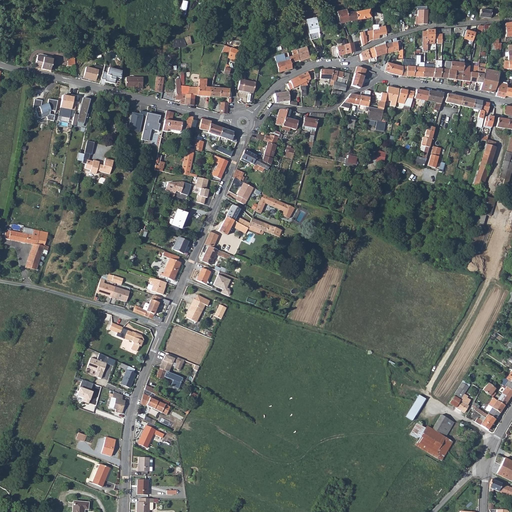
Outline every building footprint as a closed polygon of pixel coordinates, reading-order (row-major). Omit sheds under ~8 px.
[(369,10),(354,13),(356,21),(370,18),(369,10)] [(480,10),(479,17),(490,18),(491,11),(480,10)] [(345,11),(335,13),(339,24),(356,21),(354,13),(346,14),(345,11)] [(427,24),(427,11),(417,11),(417,21),(416,21),(416,25),(427,24)] [(316,18),(306,20),(309,33),(318,31),(318,28),(316,18)] [(372,27),(373,30),(373,40),(379,39),(379,36),(386,34),(384,27),(378,28),(378,25),(372,27)] [(467,27),(454,28),(454,35),(462,37),(464,37),(465,31),(467,27)] [(436,44),(441,44),(441,34),(450,35),(450,29),(441,29),(441,30),(436,30),(436,44)] [(464,37),(463,39),(472,42),(474,33),(465,31),(464,37)] [(190,37),(183,38),(185,47),(192,45),(190,37)] [(173,40),(172,48),(179,47),(179,49),(185,47),(183,38),(173,40)] [(384,42),(386,54),(392,52),(391,44),(390,40),(384,42)] [(226,42),(222,53),(225,54),(226,52),(229,53),(232,44),(226,42)] [(376,47),(373,48),(376,57),(386,54),(384,42),(375,46),(376,47)] [(232,44),(229,53),(227,58),(232,59),(231,62),(235,63),(240,47),(232,44)] [(352,44),(336,48),(338,56),(354,52),(352,44)] [(511,45),(503,45),(503,48),(507,48),(508,52),(507,52),(508,61),(511,61),(511,45)] [(302,47),(291,51),(293,57),(289,58),(289,61),(290,64),(299,61),(300,62),(310,59),(306,47),(302,48),(302,47)] [(373,48),(366,51),(369,59),(376,57),(373,48)] [(361,61),(369,59),(366,51),(359,54),(359,55),(361,61)] [(287,53),(274,57),(276,65),(289,61),(289,58),(287,53)] [(37,57),(35,66),(41,67),(41,69),(50,71),(52,60),(37,57)] [(415,68),(413,77),(422,78),(432,78),(434,69),(435,65),(424,64),(424,63),(419,63),(419,57),(415,57),(415,68)] [(448,75),(447,79),(460,81),(462,72),(463,66),(463,60),(459,59),(459,63),(450,62),(447,75),(448,75)] [(278,73),(291,69),(290,64),(289,61),(276,65),(278,73)] [(434,69),(432,78),(439,78),(441,69),(441,61),(435,61),(435,63),(435,65),(434,69)] [(441,69),(439,78),(447,79),(448,75),(447,75),(450,62),(445,62),(444,70),(441,69)] [(386,64),(384,71),(388,73),(401,76),(402,67),(387,64),(386,64)] [(462,72),(460,81),(469,82),(470,73),(468,73),(469,67),(463,66),(462,72)] [(478,66),(471,66),(470,73),(469,82),(476,83),(478,68),(478,66)] [(356,67),(354,74),(363,77),(365,70),(356,67)] [(415,68),(402,67),(401,76),(413,77),(415,68)] [(86,68),(83,78),(96,81),(98,71),(86,68)] [(107,73),(103,72),(101,79),(105,80),(104,81),(114,84),(115,80),(115,78),(120,79),(121,71),(108,68),(107,73)] [(478,68),(476,83),(481,83),(485,70),(484,70),(484,69),(478,68)] [(330,80),(332,71),(320,70),(319,79),(330,80)] [(499,73),(485,70),(481,83),(480,90),(493,93),(495,86),(499,73)] [(241,71),(237,90),(253,93),(255,83),(244,81),(245,72),(241,71)] [(306,72),(297,77),(299,85),(301,97),(306,97),(305,86),(307,86),(305,82),(310,80),(306,72)] [(337,72),(333,81),(341,83),(342,79),(348,80),(349,74),(337,72)] [(354,74),(351,86),(359,89),(359,88),(363,77),(354,74)] [(156,77),(155,92),(162,93),(163,78),(156,77)] [(297,77),(289,81),(290,83),(287,84),(289,91),(290,91),(289,89),(292,89),(299,85),(297,77)] [(126,78),(125,87),(136,87),(136,89),(142,89),(142,78),(126,78)] [(185,99),(185,95),(180,94),(180,79),(175,79),(175,94),(175,99),(180,100),(180,104),(185,105),(193,106),(193,100),(185,99)] [(185,95),(185,99),(193,100),(194,96),(209,97),(209,88),(205,88),(206,80),(199,79),(198,86),(194,86),(194,88),(189,87),(187,95),(185,95)] [(497,89),(495,96),(504,99),(505,96),(507,85),(499,83),(497,89)] [(398,89),(387,87),(386,94),(385,100),(391,102),(390,106),(394,107),(398,89)] [(209,88),(209,97),(228,98),(229,89),(209,88)] [(358,106),(357,110),(366,112),(367,107),(367,108),(370,92),(368,91),(365,90),(363,91),(362,96),(360,96),(358,106)] [(400,90),(397,102),(397,103),(403,104),(403,105),(409,107),(411,100),(413,92),(400,90)] [(416,90),(414,99),(424,101),(423,103),(425,104),(426,101),(427,92),(416,90)] [(427,92),(426,101),(435,103),(433,109),(438,111),(443,94),(428,91),(427,92)] [(288,93),(274,94),(275,103),(289,101),(288,93)] [(350,94),(340,107),(348,109),(349,104),(358,106),(360,96),(350,94)] [(447,94),(444,102),(460,106),(462,97),(447,94)] [(77,98),(62,96),(60,108),(62,108),(60,115),(70,117),(71,110),(74,110),(77,98)] [(462,97),(460,106),(471,109),(473,100),(462,97)] [(89,106),(91,100),(83,98),(82,104),(89,106)] [(55,111),(57,101),(48,99),(47,104),(41,106),(42,101),(34,99),(33,110),(36,110),(38,117),(41,119),(46,117),(48,120),(54,121),(55,115),(50,114),(50,111),(55,111)] [(473,100),(471,109),(479,111),(481,102),(473,100)] [(479,111),(476,127),(481,128),(483,116),(487,115),(489,104),(481,102),(479,111)] [(84,124),(89,106),(82,104),(76,122),(84,124)] [(511,107),(503,106),(503,112),(503,113),(504,114),(505,115),(510,116),(511,115),(511,107)] [(368,108),(366,120),(376,122),(375,130),(383,132),(385,123),(380,122),(383,110),(368,108)] [(278,110),(275,125),(281,127),(286,110),(278,110)] [(286,110),(281,127),(281,130),(286,131),(286,130),(289,131),(289,129),(295,130),(297,122),(288,119),(290,111),(286,110)] [(146,113),(140,111),(139,115),(131,113),(128,129),(139,132),(142,116),(146,116),(146,113)] [(163,127),(162,131),(167,132),(167,130),(180,132),(181,123),(171,121),(173,113),(166,111),(164,119),(164,121),(163,127)] [(149,114),(146,113),(146,116),(141,140),(148,141),(150,129),(158,131),(159,127),(163,127),(164,121),(164,119),(159,117),(158,119),(155,118),(156,116),(149,115),(149,114)] [(303,118),(301,129),(311,131),(308,148),(306,148),(305,153),(308,153),(308,155),(310,156),(317,116),(318,114),(310,113),(309,119),(303,118)] [(187,116),(184,132),(189,133),(192,117),(187,116)] [(485,117),(483,126),(491,128),(491,126),(493,117),(487,116),(487,118),(485,117)] [(498,118),(496,127),(511,130),(511,120),(509,120),(498,118)] [(201,120),(199,129),(208,131),(210,125),(211,122),(201,120)] [(208,131),(207,133),(219,137),(221,128),(210,125),(208,131)] [(422,137),(420,146),(428,148),(431,139),(431,140),(434,128),(430,127),(430,129),(428,129),(428,130),(426,130),(424,138),(422,137)] [(221,128),(219,137),(218,139),(225,142),(226,139),(236,143),(235,136),(234,136),(232,135),(233,132),(221,128)] [(264,137),(263,141),(267,143),(276,146),(280,133),(275,131),(273,136),(270,135),(269,137),(265,135),(264,137)] [(194,150),(201,152),(203,142),(196,140),(194,150)] [(486,142),(485,146),(495,149),(496,143),(487,140),(486,142)] [(94,142),(87,141),(84,153),(92,155),(94,142)] [(258,159),(256,165),(264,169),(266,170),(269,165),(270,166),(276,146),(267,143),(262,161),(258,159)] [(217,146),(216,150),(231,157),(232,153),(217,146)] [(417,157),(414,163),(423,166),(424,162),(428,148),(420,146),(420,148),(420,150),(424,151),(422,158),(417,157)] [(433,146),(427,166),(435,168),(438,157),(440,148),(433,146)] [(485,146),(479,164),(489,167),(495,149),(485,146)] [(285,152),(284,157),(292,159),(295,150),(286,147),(285,152)] [(186,148),(180,174),(196,177),(197,175),(190,173),(194,150),(186,148)] [(376,160),(384,161),(386,151),(378,150),(376,160)] [(244,151),(241,159),(252,164),(255,156),(244,151)] [(499,178),(504,179),(509,162),(511,151),(509,151),(508,153),(506,152),(499,178)] [(228,162),(220,158),(215,171),(214,171),(212,176),(220,179),(228,162)] [(86,162),(85,168),(90,170),(90,172),(96,174),(97,171),(109,174),(113,161),(105,159),(103,166),(98,164),(99,162),(93,160),(92,164),(86,162)] [(511,168),(511,163),(509,162),(504,179),(502,188),(506,189),(511,168)] [(479,164),(472,186),(482,189),(489,167),(479,164)] [(233,178),(234,178),(239,181),(243,173),(236,170),(233,178)] [(208,180),(197,178),(195,188),(200,189),(199,196),(197,196),(196,202),(203,204),(205,198),(206,198),(208,190),(206,190),(208,180)] [(238,196),(235,201),(244,205),(253,188),(239,181),(234,178),(232,183),(241,187),(237,196),(238,196)] [(168,182),(166,190),(176,193),(176,191),(188,195),(191,184),(182,181),(168,182)] [(384,188),(382,199),(390,200),(391,189),(384,188)] [(289,219),(294,208),(282,203),(262,194),(257,205),(255,210),(254,211),(260,214),(265,203),(283,211),(281,216),(289,219)] [(495,199),(490,198),(485,215),(490,216),(495,199)] [(231,205),(225,217),(248,228),(249,226),(250,224),(240,218),(239,219),(236,217),(239,209),(231,205)] [(171,225),(180,228),(185,214),(176,210),(174,216),(174,217),(171,225)] [(248,228),(225,217),(218,232),(226,236),(231,226),(245,233),(247,229),(248,228)] [(250,224),(249,226),(263,231),(280,238),(281,235),(279,235),(281,230),(252,219),(250,224)] [(249,226),(248,228),(247,229),(261,234),(262,234),(263,234),(263,233),(263,232),(263,231),(249,226)] [(6,230),(5,236),(6,239),(33,245),(44,247),(43,250),(47,251),(48,247),(44,245),(48,233),(33,230),(32,236),(6,230)] [(210,232),(204,245),(208,246),(212,248),(218,236),(210,232)] [(177,238),(172,249),(183,254),(188,242),(177,238)] [(33,245),(25,268),(36,270),(43,250),(44,247),(33,245)] [(212,248),(208,246),(202,261),(210,265),(217,250),(212,248)] [(179,257),(164,252),(162,256),(169,259),(162,276),(173,280),(180,263),(177,262),(179,257)] [(201,268),(196,281),(205,284),(210,272),(201,268)] [(115,283),(121,285),(123,279),(108,274),(107,280),(115,283)] [(217,275),(213,286),(222,290),(220,294),(228,296),(228,289),(226,288),(229,280),(217,275)] [(166,283),(152,278),(150,284),(152,285),(150,291),(155,292),(157,292),(156,293),(162,295),(165,286),(166,283)] [(104,282),(100,280),(96,293),(111,298),(114,287),(103,283),(104,282)] [(129,292),(114,287),(111,298),(115,299),(115,298),(119,300),(126,302),(129,292)] [(135,307),(133,312),(160,323),(162,319),(153,316),(153,315),(154,315),(158,303),(159,302),(168,305),(169,301),(152,295),(151,300),(150,300),(149,304),(146,303),(145,304),(142,309),(135,307)] [(192,304),(190,310),(186,318),(196,323),(204,305),(207,306),(209,301),(197,296),(195,300),(193,299),(191,304),(192,304)] [(226,308),(219,305),(214,316),(221,319),(226,308)] [(124,339),(128,341),(129,340),(132,341),(133,343),(130,349),(136,352),(139,346),(140,347),(143,340),(142,337),(141,337),(140,337),(138,336),(137,334),(132,332),(122,328),(112,323),(109,330),(117,333),(116,336),(124,339)] [(106,356),(99,353),(97,360),(90,358),(87,367),(96,371),(94,376),(101,379),(103,373),(102,373),(104,368),(106,364),(103,363),(106,356)] [(169,357),(165,355),(161,364),(170,368),(172,362),(176,364),(174,368),(179,370),(183,360),(170,354),(169,357)] [(120,363),(118,367),(126,371),(120,385),(129,388),(135,374),(133,373),(134,369),(120,363)] [(168,372),(159,369),(155,378),(162,381),(164,377),(173,380),(170,386),(178,389),(182,378),(179,376),(168,372)] [(508,381),(504,386),(511,391),(511,372),(507,377),(504,375),(503,377),(508,381)] [(505,389),(497,401),(504,406),(511,394),(511,391),(504,386),(508,381),(503,377),(499,383),(504,386),(502,388),(505,389)] [(82,380),(76,395),(83,398),(82,402),(88,404),(92,392),(90,391),(93,384),(82,380)] [(461,383),(448,403),(455,408),(465,392),(468,387),(461,383)] [(488,383),(482,390),(492,397),(496,393),(493,391),(495,389),(488,383)] [(144,390),(145,390),(156,396),(158,392),(146,386),(144,390)] [(146,406),(153,409),(166,415),(170,407),(167,406),(169,402),(156,396),(145,390),(143,394),(140,404),(145,406),(146,406)] [(111,398),(118,399),(115,410),(115,412),(121,414),(125,401),(121,400),(123,396),(114,392),(113,395),(110,394),(109,396),(111,398)] [(191,392),(189,397),(195,400),(198,396),(191,392)] [(465,392),(455,408),(461,411),(464,413),(468,407),(466,406),(470,400),(467,398),(469,394),(465,392)] [(419,395),(406,417),(412,421),(425,399),(419,395)] [(111,398),(108,408),(115,410),(118,399),(111,398)] [(489,412),(487,415),(495,420),(504,406),(497,401),(493,398),(491,401),(485,410),(489,412)] [(476,407),(474,410),(485,418),(487,415),(478,409),(476,407)] [(424,428),(418,440),(415,445),(438,460),(450,441),(444,437),(438,434),(447,419),(441,415),(431,432),(424,428)] [(477,418),(474,422),(477,424),(487,430),(495,420),(487,415),(485,418),(483,422),(477,418)] [(447,419),(438,434),(444,437),(453,423),(447,419)] [(150,424),(148,422),(146,426),(145,426),(137,444),(146,448),(153,434),(162,438),(164,434),(153,429),(155,426),(150,424)] [(410,435),(418,440),(424,428),(416,423),(410,435)] [(78,433),(76,439),(84,442),(86,436),(78,433)] [(106,437),(101,454),(109,456),(111,449),(112,449),(115,440),(106,437)] [(139,467),(137,467),(137,471),(148,472),(149,458),(138,457),(138,463),(139,463),(139,467)] [(511,462),(504,458),(496,474),(510,481),(511,477),(511,462)] [(100,464),(92,483),(101,487),(109,468),(100,464)] [(511,488),(491,479),(490,483),(489,491),(492,493),(493,490),(511,497),(511,488)] [(147,495),(148,480),(137,480),(137,495),(147,495)] [(158,499),(139,499),(138,502),(136,502),(136,511),(148,511),(148,510),(151,510),(152,509),(152,503),(158,503),(158,499)] [(73,502),(72,511),(82,511),(83,509),(87,509),(88,503),(73,502)]
